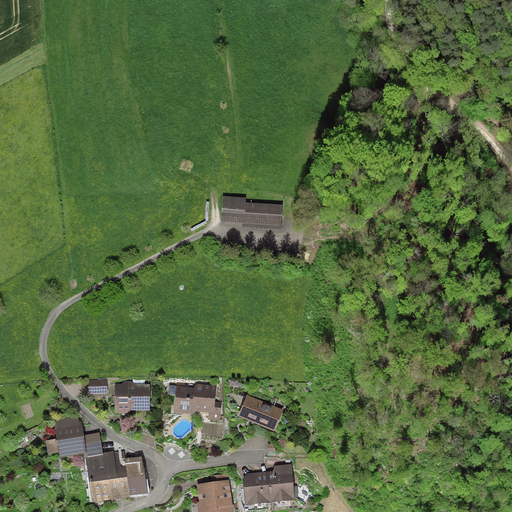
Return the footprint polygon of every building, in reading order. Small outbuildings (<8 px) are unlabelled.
[(246,201),(223,200),(221,220),(250,222),(250,228),(279,229),(280,208),(246,206),(246,201)] [(108,380),(89,380),(90,394),(108,394),(108,380)] [(151,384),(116,384),(116,414),(151,414),(151,384)] [(195,389),(177,387),(175,412),(195,413),(195,411),(216,412),(218,386),(195,385),(195,389)] [(248,396),(240,416),(274,431),(282,411),(248,396)] [(81,419),(55,423),(60,458),(86,455),(86,460),(103,458),(99,434),(84,437),(81,419)] [(86,460),(93,505),(131,500),(130,494),(125,460),(125,455),(103,458),(86,460)] [(294,470),(244,474),(247,506),(297,501),(294,470)] [(196,486),(199,511),(234,511),(230,475),(210,477),(211,484),(196,486)]
